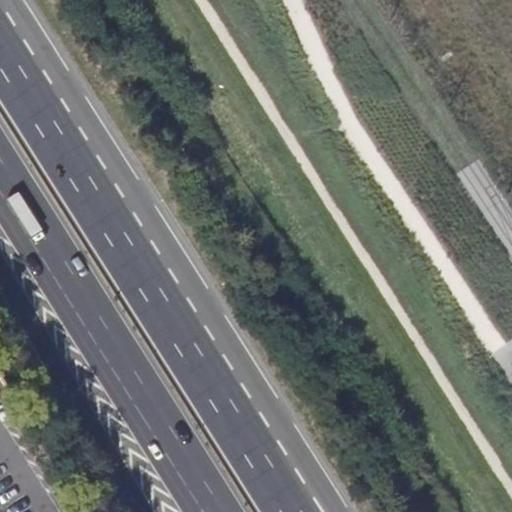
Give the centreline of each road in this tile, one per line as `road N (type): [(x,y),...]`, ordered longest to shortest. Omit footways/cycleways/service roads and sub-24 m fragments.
road 1 (track): [(293,0),(348,123),(504,357)]
road 2 (motorway): [(0,161),(222,511)]
road 3 (motorway): [(320,511),(93,210)]
road 4 (motorway): [(284,511),(93,210)]
road 5 (motorway): [(0,287),(138,511)]
road 6 (motorway): [(93,210),(0,62)]
